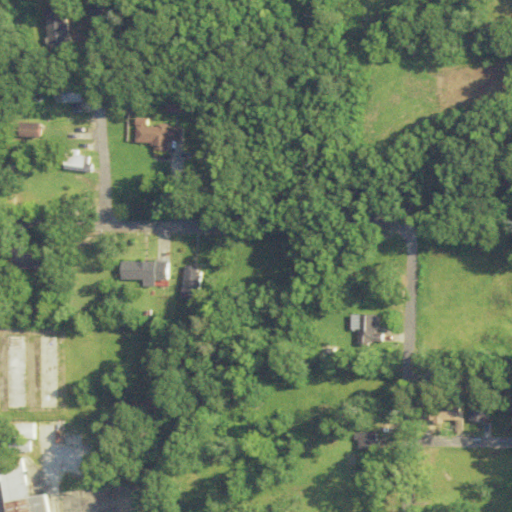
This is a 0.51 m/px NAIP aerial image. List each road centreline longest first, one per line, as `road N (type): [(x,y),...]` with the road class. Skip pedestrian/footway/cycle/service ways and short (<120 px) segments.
road 1 (residential): [(18,228),(410,228)]
road 2 (residential): [(410,228),(405,511)]
road 3 (residential): [(96,0),(97,228)]
